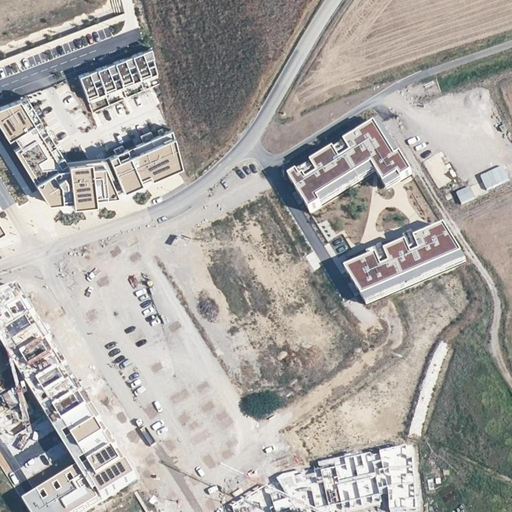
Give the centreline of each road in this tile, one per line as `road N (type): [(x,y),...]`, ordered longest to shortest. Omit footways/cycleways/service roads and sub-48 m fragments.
road 1 (residential): [(41,250),(197,511)]
road 2 (unclassified): [(245,143),(267,162),(286,158),(413,77),(511,45)]
road 3 (tertiary): [(41,250),(183,195),(245,143)]
road 4 (unknown): [(183,195),(286,370)]
road 5 (tertiary): [(245,143),(334,0)]
road 6 (unknown): [(38,73),(80,141),(159,111)]
road 7 (residential): [(0,87),(138,36)]
